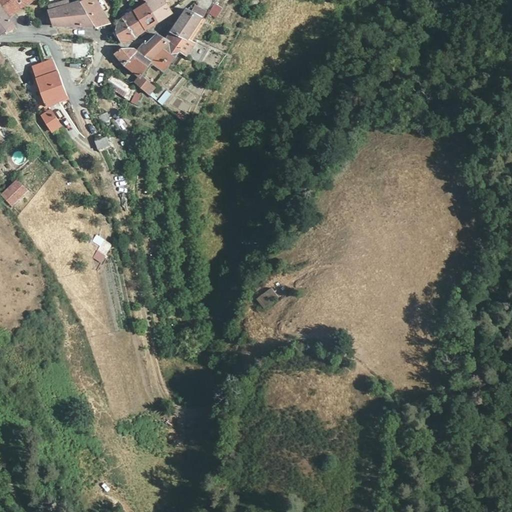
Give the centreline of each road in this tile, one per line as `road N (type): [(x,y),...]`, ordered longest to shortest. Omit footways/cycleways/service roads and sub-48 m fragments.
road 1 (track): [(77,109),(129,242),(168,396),(186,410),(205,407)]
road 2 (unclassified): [(77,109),(48,35),(0,39)]
